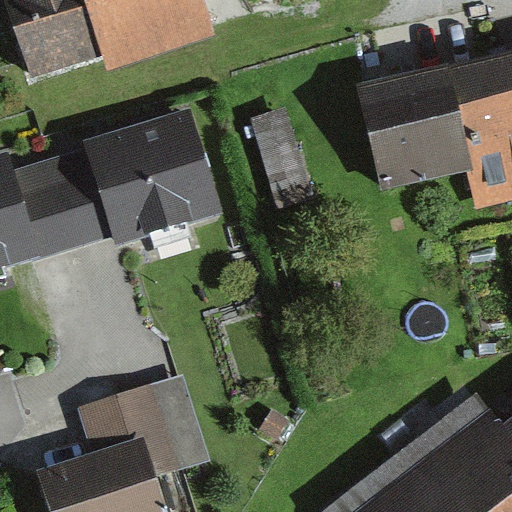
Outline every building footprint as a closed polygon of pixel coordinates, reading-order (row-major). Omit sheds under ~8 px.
[(211,39),(199,0),(0,0),(0,5),(26,93),(211,39)] [(511,63),(358,95),(378,196),(456,180),(464,217),(511,207),(511,63)] [(5,171),(0,172),(0,279),(219,224),(193,124),(71,154),(75,167),(9,183),(5,171)] [(42,480),(49,511),(166,511),(159,483),(188,475),(167,389),(88,409),(102,465),(42,480)] [(511,511),(511,417),(492,433),(470,405),(330,511),(511,511)]
